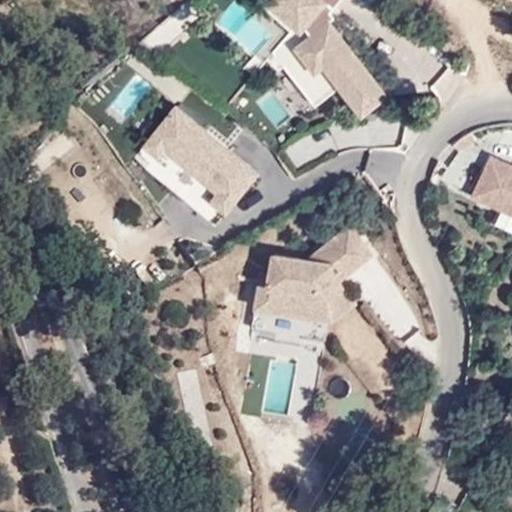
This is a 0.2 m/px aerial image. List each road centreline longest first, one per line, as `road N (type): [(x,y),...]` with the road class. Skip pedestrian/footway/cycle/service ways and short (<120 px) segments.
road 1 (residential): [(127,511),(55,308),(0,239)]
road 2 (residential): [(0,266),(82,511)]
road 3 (unknown): [(424,0),(508,109)]
